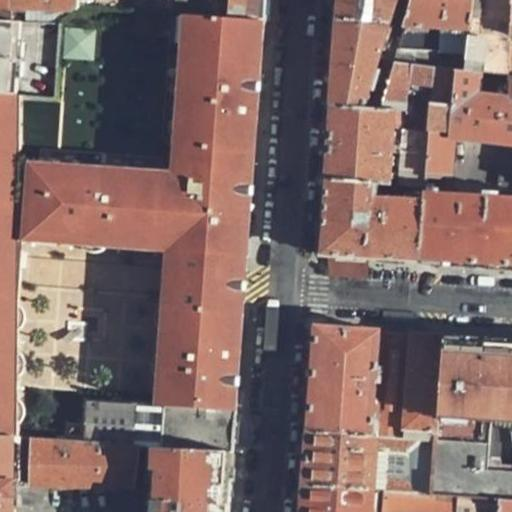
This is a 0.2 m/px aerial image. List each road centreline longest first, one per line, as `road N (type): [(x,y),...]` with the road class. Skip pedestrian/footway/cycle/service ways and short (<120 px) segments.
road 1 (residential): [(289,292),(306,0)]
road 2 (residential): [(511,305),(289,292)]
road 3 (residential): [(273,511),(289,292)]
